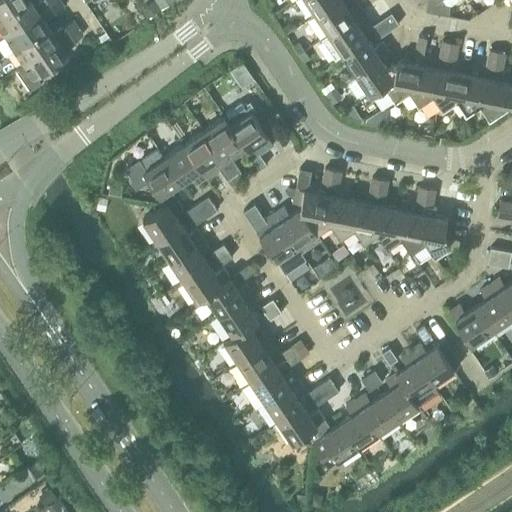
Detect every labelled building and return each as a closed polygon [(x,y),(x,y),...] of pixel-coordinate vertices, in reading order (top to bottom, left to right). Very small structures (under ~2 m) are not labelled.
[(0,0),(0,16),(24,0),(0,0)] [(32,0),(24,0),(0,16),(0,25),(5,33),(55,0),(39,0),(35,3),(32,0)] [(15,48),(49,25),(44,18),(56,10),(64,5),(60,0),(55,0),(5,33),(15,48)] [(156,0),(142,10),(147,17),(161,7),(156,0)] [(307,0),(316,13),(319,11),(326,6),(335,0),(307,0)] [(319,11),(316,13),(329,34),(362,11),(355,1),(347,7),(342,0),(335,0),(326,6),(319,11)] [(427,0),(426,10),(448,15),(450,4),(443,2),(442,0),(427,0)] [(472,0),(470,2),(477,12),(495,0),(472,0)] [(329,34),(321,38),(335,58),(342,53),(367,36),(360,26),(368,21),(362,11),(329,34)] [(385,15),(393,27),(399,23),(391,12),(385,15)] [(378,20),(386,32),(393,27),(385,15),(378,20)] [(49,25),(15,48),(24,60),(24,61),(78,25),(72,17),(64,23),(65,23),(53,31),(49,25)] [(386,32),(378,20),(371,25),(379,37),(386,32)] [(83,33),(78,25),(24,61),(24,60),(15,66),(30,87),(41,80),(37,73),(67,52),(63,46),(74,38),(75,38),(83,33)] [(419,35),(415,53),(423,54),(427,37),(419,35)] [(367,36),(342,53),(355,73),(380,57),(381,57),(389,52),(382,41),(374,47),(367,36)] [(297,40),(293,43),(300,53),(304,51),(297,40)] [(447,59),(451,41),(442,40),(439,57),(447,59)] [(451,41),(447,59),(455,60),(458,43),(451,41)] [(494,68),(497,51),(489,49),(486,67),(494,68)] [(304,51),(300,53),(300,54),(305,61),(309,59),(304,51)] [(497,51),(494,68),(502,70),(505,52),(497,51)] [(368,91),(369,94),(374,90),(384,84),(383,82),(394,75),(396,64),(392,63),(387,66),(381,57),(380,57),(355,73),(357,76),(349,81),(349,84),(357,96),(360,96),(368,91)] [(396,64),(394,75),(383,82),(384,84),(374,90),(383,103),(386,104),(408,89),(408,88),(418,82),(421,64),(397,59),(396,64)] [(424,100),(432,94),(431,92),(442,86),(445,69),(421,64),(418,82),(408,88),(408,89),(418,104),(424,100)] [(469,73),(445,69),(442,86),(431,92),(432,94),(424,100),(431,110),(435,111),(436,112),(456,99),(455,97),(466,90),(469,73)] [(465,113),(479,103),(479,102),(488,96),(492,78),(469,73),(466,90),(455,97),(456,99),(465,113)] [(511,81),(492,78),(488,96),(479,102),(479,103),(489,117),(511,101),(511,81)] [(335,87),(325,93),(329,99),(332,102),(341,96),(335,87)] [(227,114),(225,115),(230,123),(247,148),(257,141),(262,149),(273,142),(271,135),(269,128),(258,112),(255,108),(249,99),(243,103),(241,100),(225,111),(227,114)] [(353,105),(345,111),(359,120),(363,121),(353,105)] [(204,128),(237,177),(244,173),(233,157),(247,148),(230,123),(225,115),(224,114),(204,128)] [(184,141),(207,176),(220,167),(231,182),(237,177),(204,128),(184,141)] [(207,176),(184,141),(164,155),(181,180),(191,174),(197,183),(207,176)] [(149,178),(165,202),(168,200),(169,201),(176,197),(170,188),(181,180),(164,155),(157,145),(128,164),(127,171),(131,177),(131,181),(135,188),(149,178)] [(252,157),(260,168),(268,163),(260,151),(252,157)] [(329,186),(333,169),(325,167),(322,185),(329,186)] [(299,207),(317,233),(330,224),(331,223),(324,212),(328,194),(313,191),(308,184),(311,170),(299,168),(293,202),(300,203),(299,206),(299,207)] [(333,169),(329,186),(338,188),(341,170),(333,169)] [(511,177),(505,176),(503,184),(511,185),(511,177)] [(377,196),(380,178),(372,177),(369,194),(377,196)] [(380,178),(377,196),(385,197),(388,180),(380,178)] [(398,208),(395,225),(402,236),(401,237),(419,262),(433,253),(425,241),(418,231),(427,187),(419,186),(416,202),(412,201),(411,210),(398,208)] [(435,189),(427,187),(418,231),(425,241),(433,253),(434,255),(450,244),(444,235),(447,217),(435,215),(436,207),(432,206),(435,189)] [(340,238),(354,228),(355,226),(348,216),(351,199),(328,194),(324,212),(331,223),(330,224),(340,238)] [(201,209),(212,202),(208,195),(197,202),(201,209)] [(157,239),(182,222),(175,212),(183,207),(176,197),(169,201),(168,200),(165,202),(143,217),(157,239)] [(363,242),(377,232),(379,232),(372,221),(375,203),(351,199),(348,216),(355,226),(354,228),(363,242)] [(499,207),(511,209),(511,201),(500,199),(499,207)] [(189,217),(201,209),(197,202),(185,211),(189,217)] [(212,202),(201,209),(205,215),(216,208),(212,202)] [(387,246),(401,237),(402,236),(395,225),(398,208),(375,203),(372,221),(379,232),(377,232),(387,246)] [(283,206),(274,212),(297,247),(300,252),(321,238),(317,233),(299,207),(288,214),(283,206)] [(511,209),(499,207),(497,215),(511,218),(511,209)] [(262,219),(254,208),(247,213),(254,224),(262,219)] [(205,215),(201,209),(189,217),(193,223),(205,215)] [(297,247),(274,212),(264,219),(269,227),(258,234),(276,261),(297,247)] [(171,259),(203,237),(197,227),(189,232),(182,222),(157,239),(171,259)] [(184,279),(209,262),(201,251),(209,246),(203,237),(171,259),(184,279)] [(217,256),(229,249),(224,242),(212,250),(217,256)] [(496,265),(498,257),(499,248),(491,247),(488,263),(496,265)] [(511,250),(499,248),(498,257),(511,259),(511,253),(511,250)] [(229,249),(217,256),(221,264),(233,256),(229,249)] [(498,257),(496,265),(509,267),(511,259),(498,257)] [(243,276),(255,268),(250,261),(238,269),(243,276)] [(209,262),(184,279),(198,299),(205,294),(205,293),(230,277),(224,267),(215,272),(209,262)] [(219,314),(252,292),(246,282),(237,288),(230,277),(205,293),(205,294),(219,314)] [(511,280),(505,285),(500,277),(491,283),(511,314),(511,280)] [(477,304),(494,329),(511,316),(511,314),(491,283),(480,290),(486,298),(477,304)] [(250,323),(250,324),(258,318),(251,307),(259,302),(252,292),(219,314),(232,333),(233,335),(250,323)] [(266,311),(278,303),(273,296),(261,304),(266,311)] [(278,303),(266,311),(270,317),(282,309),(278,303)] [(494,329),(477,304),(466,312),(460,304),(450,311),(472,344),(494,329)] [(257,333),(250,324),(250,323),(233,335),(232,333),(225,338),(240,360),(272,339),(264,328),(257,333)] [(424,341),(431,335),(424,324),(416,329),(424,341)] [(285,358),(305,345),(300,338),(280,351),(285,358)] [(272,339),(240,360),(252,379),(277,363),(269,352),(277,347),(272,339)] [(437,343),(445,355),(451,350),(444,339),(437,343)] [(411,349),(433,382),(454,368),(445,355),(437,343),(426,351),(420,343),(411,349)] [(305,345),(285,358),(289,365),(309,351),(305,345)] [(382,351),(390,363),(397,358),(390,346),(382,351)] [(395,371),(418,404),(438,391),(433,382),(411,349),(401,356),(406,364),(395,371)] [(451,350),(445,355),(454,368),(460,364),(456,357),(451,350)] [(492,362),(482,368),(488,377),(497,370),(492,362)] [(266,399),(298,378),(291,367),(283,373),(277,363),(252,379),(266,399)] [(368,374),(375,385),(382,381),(374,369),(368,374)] [(381,393),(398,418),(418,404),(395,371),(385,378),(391,386),(381,393)] [(375,385),(368,374),(361,378),(369,390),(375,385)] [(323,391),(334,383),(329,376),(319,383),(318,384),(319,386),(323,391)] [(279,419),(303,403),(311,398),(307,391),(304,387),(298,378),(266,399),(279,419)] [(323,391),(327,397),(338,389),(334,383),(323,391)] [(307,391),(311,398),(319,393),(323,391),(319,386),(318,384),(307,391)] [(327,397),(323,391),(319,393),(311,398),(316,405),(319,402),(327,397)] [(355,398),(378,432),(398,418),(381,393),(371,400),(365,392),(355,398)] [(378,432),(355,398),(346,405),(351,413),(341,420),(358,445),(378,432)] [(310,413),(303,403),(279,419),(293,440),(307,430),(312,439),(320,434),(314,425),(325,418),(318,407),(310,413)] [(325,418),(314,425),(320,434),(312,439),(329,464),(358,445),(341,420),(331,427),(325,418)] [(308,491),(307,504),(320,505),(321,492),(308,491)]
